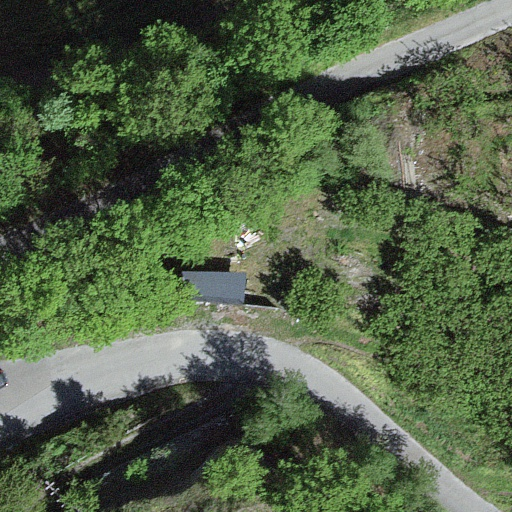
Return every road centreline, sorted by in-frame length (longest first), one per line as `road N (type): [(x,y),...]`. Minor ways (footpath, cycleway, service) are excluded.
road 1 (track): [(511,3),(0,253)]
road 2 (track): [(0,423),(94,381),(207,354),(279,367),(349,407),(476,511)]
